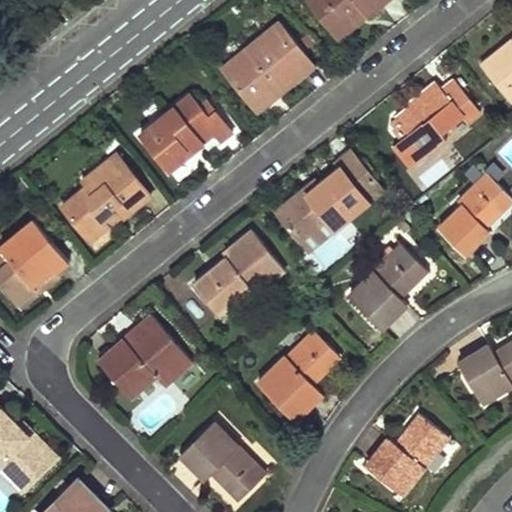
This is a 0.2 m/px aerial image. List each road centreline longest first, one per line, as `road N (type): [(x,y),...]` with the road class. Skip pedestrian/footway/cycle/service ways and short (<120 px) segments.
road 1 (residential): [(184,511),(54,379),(52,348),(64,324),(461,0)]
road 2 (residential): [(301,511),(392,371),(444,325),(511,289)]
road 3 (tertiary): [(0,144),(179,0)]
